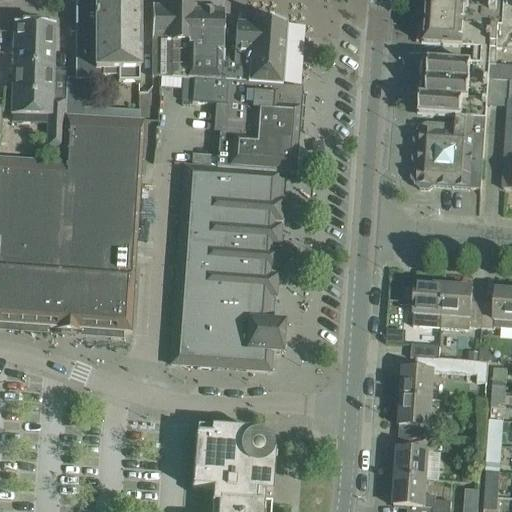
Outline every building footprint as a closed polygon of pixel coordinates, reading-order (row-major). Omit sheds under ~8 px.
[(95,3),(92,0),(78,0),(75,4),(76,55),(75,79),(74,79),(66,80),(66,101),(65,117),(85,118),(86,83),(102,83),(103,77),(109,77),(107,3),(95,3)] [(497,50),(500,0),(426,0),(424,45),(480,49),(480,54),(473,54),(473,55),(496,56),(497,50)] [(511,0),(500,0),(497,50),(511,51),(511,0)] [(140,2),(107,3),(109,77),(117,77),(118,83),(140,82),(140,22),(140,2)] [(153,6),(152,6),(154,78),(180,80),(183,7),(172,7),(172,8),(153,7),(153,6)] [(180,80),(192,81),(224,83),(224,63),(224,52),(223,52),(224,12),(220,12),(219,9),(205,9),(203,11),(195,11),(195,7),(183,7),(180,80)] [(224,83),(227,83),(282,87),(287,23),(252,21),(252,26),(236,25),(234,63),(224,63),(224,83)] [(47,148),(63,148),(65,117),(65,75),(53,75),(54,45),(55,25),(14,24),(11,116),(48,117),(47,148)] [(489,81),(491,81),(511,82),(511,67),(423,61),(419,116),(456,119),(456,120),(486,123),(486,120),(487,120),(489,81)] [(227,83),(224,83),(192,81),(191,105),(225,107),(227,83)] [(511,82),(491,81),(489,107),(508,109),(504,171),(503,191),(511,191),(511,82)] [(302,89),(282,87),(227,83),(225,107),(224,127),(299,132),(302,89)] [(65,117),(63,148),(62,164),(0,159),(0,316),(48,319),(47,329),(56,329),(56,331),(79,332),(79,331),(83,331),(83,322),(94,323),(124,325),(123,334),(131,334),(145,122),(85,118),(65,117)] [(481,192),(486,123),(456,120),(455,127),(426,125),(414,135),(413,144),(417,148),(416,169),(412,172),(411,181),(420,191),(429,192),(433,188),(481,192)] [(217,157),(216,169),(284,174),(296,175),(299,132),(224,127),(224,135),(219,134),(217,157)] [(185,167),(183,192),(282,199),(284,174),(216,169),(185,167)] [(183,192),(181,217),(281,224),(283,200),(282,200),(282,199),(183,192)] [(181,217),(180,242),(279,249),(281,224),(181,217)] [(278,273),(279,249),(180,242),(178,267),(278,273)] [(278,273),(178,267),(174,317),(284,324),(273,323),(275,299),(276,299),(278,273)] [(413,328),(441,331),(444,287),(416,285),(413,328)] [(469,330),(482,331),(483,305),(471,304),(472,289),(444,287),(441,331),(469,333),(469,330)] [(483,305),(482,331),(494,332),(494,330),(511,331),(511,292),(496,291),(495,305),(483,305)] [(174,317),(172,341),(171,366),(270,373),(272,354),(282,354),(284,324),(174,317)] [(387,331),(386,345),(396,345),(396,332),(387,331)] [(410,360),(418,361),(438,362),(439,348),(411,346),(410,360)] [(468,354),(468,364),(478,364),(479,355),(468,354)] [(403,371),(401,400),(433,403),(435,375),(444,376),(477,378),(476,385),(486,385),(488,365),(478,365),(467,364),(445,362),(438,362),(418,361),(417,372),(403,371)] [(492,383),(491,396),(505,397),(505,384),(492,383)] [(504,410),(505,397),(491,396),(490,409),(504,410)] [(412,428),(411,441),(439,443),(440,430),(431,429),(433,403),(401,400),(399,428),(412,428)] [(270,511),(271,505),(271,496),(275,454),(264,453),(263,448),(260,445),(256,444),(257,433),(211,430),(210,437),(197,436),(198,435),(196,434),(192,490),(219,492),(217,511),(270,511)] [(489,434),(488,447),(501,448),(502,435),(489,434)] [(438,455),(439,443),(411,441),(410,452),(397,451),(395,479),(428,481),(438,482),(440,455),(438,455)] [(500,461),(501,448),(488,447),(487,460),(500,461)] [(461,476),(461,481),(464,484),(477,485),(478,473),(466,473),(461,476)] [(486,473),(484,499),(498,500),(500,474),(486,473)] [(427,497),(428,481),(395,479),(393,507),(406,508),(405,511),(450,511),(451,503),(435,502),(435,498),(427,497)] [(497,511),(498,500),(484,499),(483,511),(497,511)]
